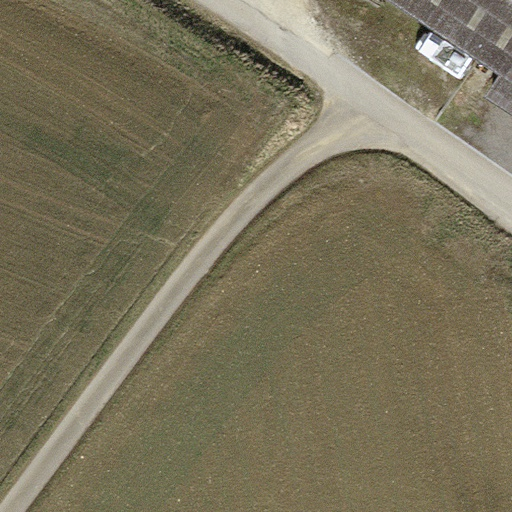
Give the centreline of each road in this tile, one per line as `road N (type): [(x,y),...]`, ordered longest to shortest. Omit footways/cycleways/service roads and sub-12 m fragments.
road 1 (track): [(21,511),(257,199),(372,104)]
road 2 (residential): [(511,206),(274,21),(231,0)]
